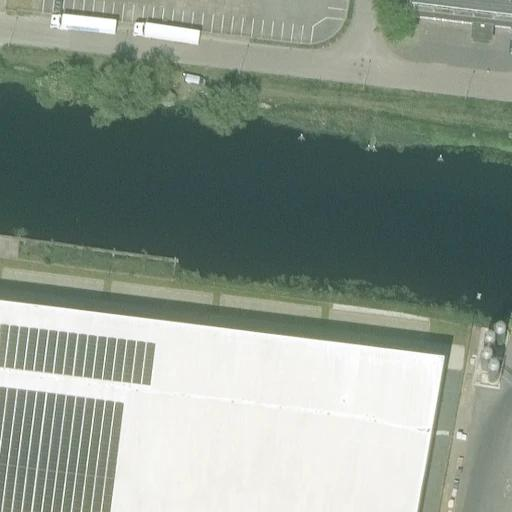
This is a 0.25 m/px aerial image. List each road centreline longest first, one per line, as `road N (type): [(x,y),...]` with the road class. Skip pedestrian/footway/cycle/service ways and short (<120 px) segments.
road 1 (unclassified): [(363,68),(0,31)]
road 2 (unclassified): [(511,88),(363,68)]
